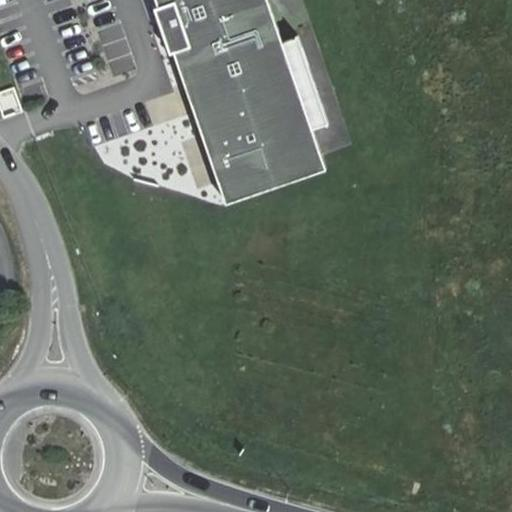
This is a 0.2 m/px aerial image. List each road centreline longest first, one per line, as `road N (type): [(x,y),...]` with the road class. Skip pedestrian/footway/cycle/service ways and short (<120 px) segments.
road 1 (unclassified): [(60,389),(54,280),(40,225),(0,155)]
road 2 (unknown): [(58,122),(121,104),(138,90),(138,56),(119,0)]
road 3 (unknown): [(14,0),(58,122)]
road 4 (primary): [(119,481),(122,442),(113,420),(95,400),(60,389)]
road 5 (primary): [(119,481),(237,511)]
